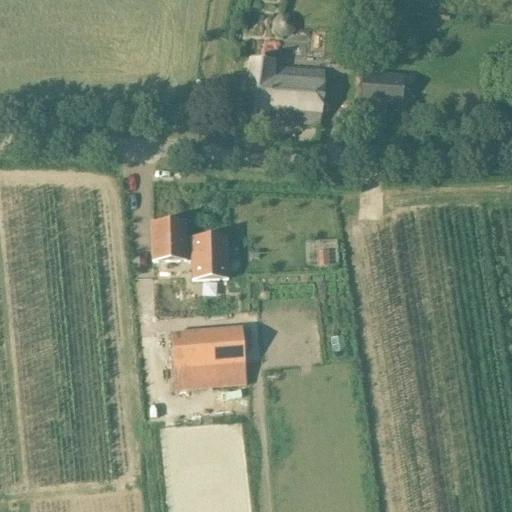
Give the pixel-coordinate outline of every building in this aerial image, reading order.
[(266,124),(267,122),(318,128),(323,73),(273,69),(273,64),(249,61),(242,121),(266,124)] [(401,106),(403,79),(363,76),(361,103),(401,106)] [(418,113),(398,112),(397,125),(417,126),(418,113)] [(353,124),(354,114),(343,114),(342,124),(353,124)] [(152,264),(186,263),(186,264),(190,264),(190,283),(229,282),(227,238),(189,239),(185,240),(184,223),(151,224),(152,264)] [(328,267),(328,253),(317,253),(317,268),(328,267)] [(191,309),(193,333),(170,335),(174,393),(246,388),(242,341),(241,332),(243,332),(240,305),(191,309)] [(243,332),(241,332),(242,341),(251,340),(250,331),(243,332)]
